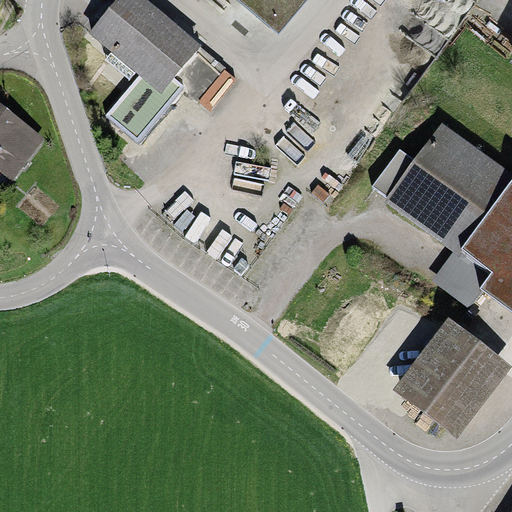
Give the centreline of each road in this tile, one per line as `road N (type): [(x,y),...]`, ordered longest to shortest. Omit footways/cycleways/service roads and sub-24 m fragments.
road 1 (unknown): [(362,0),(383,39),(377,84),(358,114),(266,172),(217,180),(166,175)]
road 2 (residential): [(359,426),(108,239)]
road 3 (unclassified): [(42,36),(108,239)]
road 4 (unclassified): [(108,239),(30,290),(0,298)]
